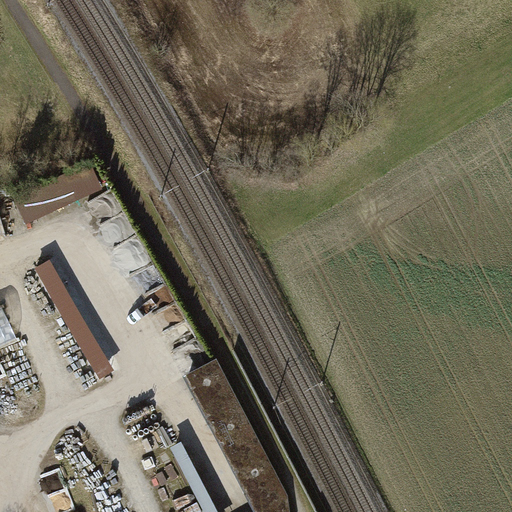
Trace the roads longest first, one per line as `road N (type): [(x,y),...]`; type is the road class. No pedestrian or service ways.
road 1 (track): [(301,511),(209,327),(12,0)]
road 2 (unknown): [(0,257),(56,226),(79,233),(156,361),(63,397)]
